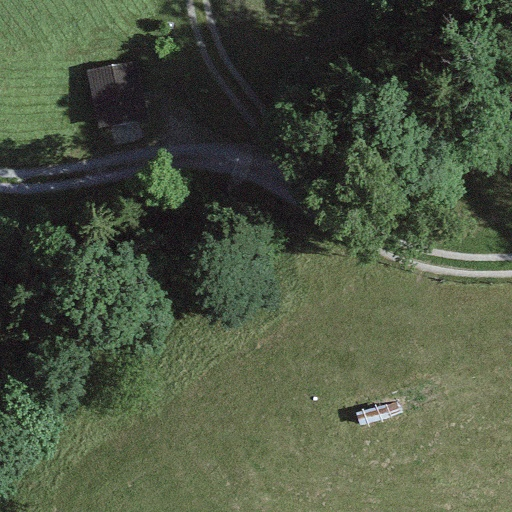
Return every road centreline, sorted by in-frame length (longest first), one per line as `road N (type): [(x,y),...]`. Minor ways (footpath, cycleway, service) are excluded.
road 1 (track): [(0,177),(38,181),(197,158),(250,164),(318,199)]
road 2 (track): [(198,0),(214,62),(318,199)]
road 3 (track): [(318,199),(398,253),(511,264)]
